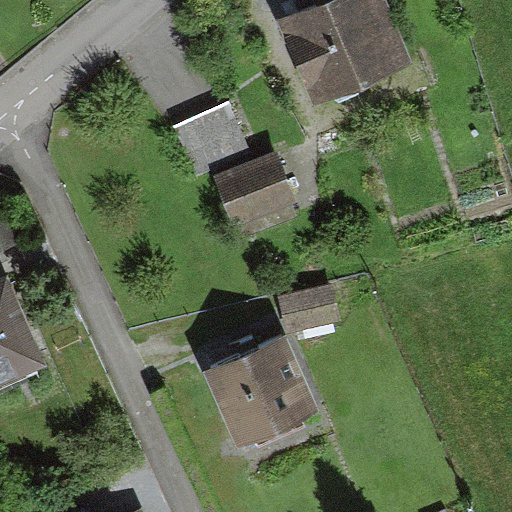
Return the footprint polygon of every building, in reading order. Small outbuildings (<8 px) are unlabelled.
[(392,0),(296,0),(279,8),(315,93),(331,87),(344,92),(357,85),(361,74),(414,51),(392,0)] [(198,171),(251,147),(229,97),(175,121),(198,171)] [(293,198),(298,196),(278,145),(216,169),(236,220),(240,218),(245,232),(299,212),(293,198)] [(36,356),(49,351),(8,258),(0,261),(0,382),(40,365),(36,356)] [(335,279),(282,290),(290,327),(342,316),(335,279)] [(286,323),(204,359),(237,435),(319,400),(286,323)] [(122,505),(105,511),(148,511),(144,501),(124,510),(122,505)]
